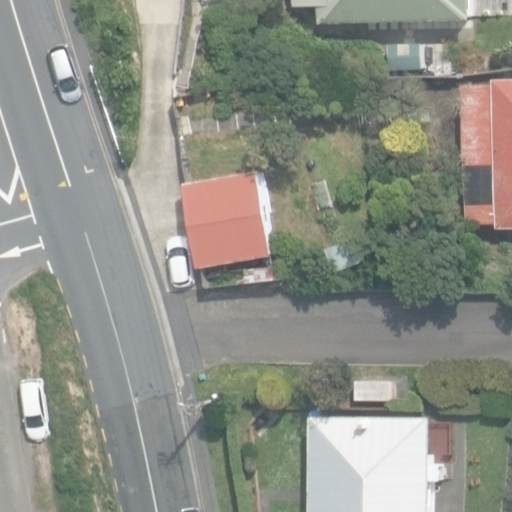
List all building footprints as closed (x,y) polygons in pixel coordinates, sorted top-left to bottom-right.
[(325,24),(477,20),(475,0),(302,0),(303,5),(324,4),(325,24)] [(385,54),(387,76),(414,76),(412,52),(385,54)] [(507,225),(507,229),(511,228),(511,78),(501,79),(502,85),(471,86),(473,226),(507,225)] [(186,183),(201,267),(277,255),(262,169),(186,183)] [(364,400),(400,401),(400,380),(365,379),(364,400)] [(318,511),(438,511),(439,481),(449,481),(449,462),(441,462),(441,418),(319,418),(318,511)]
